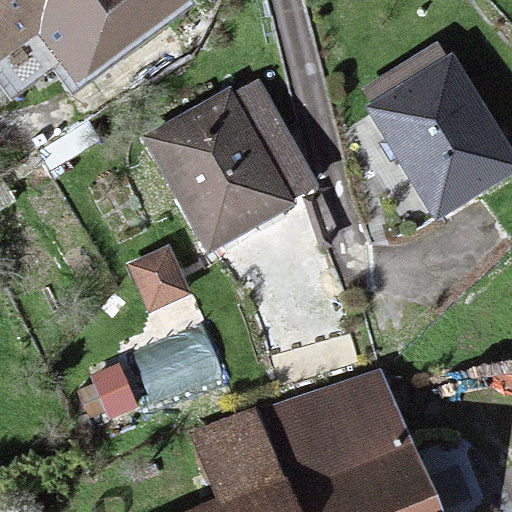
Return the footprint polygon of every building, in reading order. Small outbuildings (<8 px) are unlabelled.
[(0,0),(0,51),(48,20),(78,0),(102,0),(117,22),(150,0),(0,0)] [(78,0),(48,20),(69,50),(85,76),(195,1),(194,0),(150,0),(117,22),(102,0),(78,0)] [(48,20),(0,51),(0,65),(16,85),(69,50),(48,20)] [(377,109),(446,216),(511,174),(511,156),(451,61),(377,109)] [(146,124),(212,230),(309,170),(243,64),(146,124)] [(135,252),(154,291),(187,275),(167,236),(135,252)] [(104,405),(111,420),(134,411),(117,370),(92,381),(95,388),(82,394),(90,412),(104,405)] [(440,511),(386,384),(266,432),(284,475),(298,511),(440,511)] [(221,501),(284,475),(266,432),(255,404),(193,429),(221,501)] [(298,511),(284,475),(221,501),(192,511),(298,511)]
